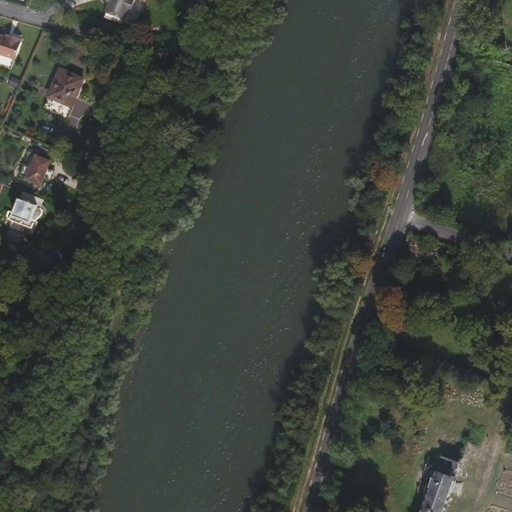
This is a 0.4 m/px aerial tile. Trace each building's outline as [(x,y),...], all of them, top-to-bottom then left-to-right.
[(127,7),(129,0),(104,0),(101,10),(103,10),(120,16),(121,17),(125,6),(127,7)] [(120,16),(103,10),(101,15),(119,21),(120,16)] [(17,42),(18,39),(5,35),(4,38),(0,36),(0,56),(13,60),(19,43),(17,42)] [(65,116),(82,80),(59,70),(43,106),(65,116)] [(39,185),(48,161),(34,155),(24,179),(39,185)] [(28,222),(35,203),(39,205),(41,200),(19,191),(11,215),(28,222)] [(443,256),(447,244),(413,232),(407,235),(406,239),(407,242),(411,244),(407,257),(424,263),(430,259),(436,261),(443,256)] [(441,511),(460,462),(442,456),(422,511),(441,511)]
